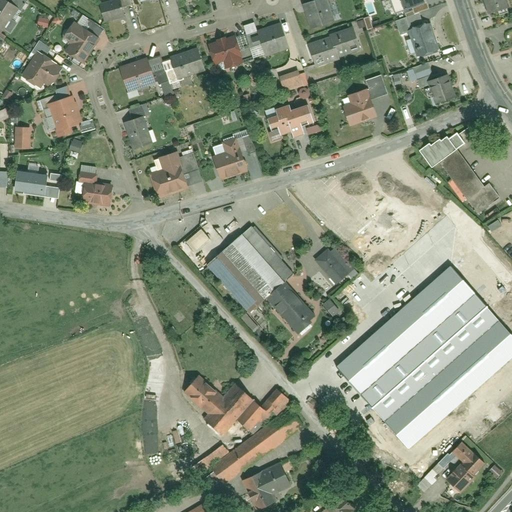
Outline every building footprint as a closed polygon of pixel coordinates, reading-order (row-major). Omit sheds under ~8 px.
[(18,8),(6,0),(0,0),(0,30),(1,31),(18,8)] [(121,0),(118,0),(98,5),(102,24),(126,18),(121,0)] [(327,0),(313,0),(302,4),(310,28),(334,21),(327,0)] [(423,0),(399,0),(403,11),(425,4),(423,0)] [(506,0),(486,0),(491,13),(509,6),(506,0)] [(47,27),(49,19),(39,16),(36,24),(47,27)] [(429,21),(406,29),(417,59),(439,51),(429,21)] [(100,35),(74,22),(67,36),(71,37),(63,52),(85,64),(100,35)] [(283,24),(254,33),(262,57),(291,48),(283,24)] [(330,37),(308,44),(316,67),(340,60),(340,57),(361,51),(353,27),(329,35),(330,37)] [(236,37),(209,46),(215,64),(224,61),(226,67),(239,63),(237,57),(242,55),(236,37)] [(38,40),(35,46),(47,53),(51,47),(38,40)] [(200,48),(169,58),(178,83),(208,74),(200,48)] [(62,63),(39,51),(23,82),(47,93),(62,63)] [(151,58),(114,70),(124,100),(161,88),(151,58)] [(282,91),(302,86),(298,70),(277,75),(282,91)] [(446,74),(428,80),(437,106),(455,99),(446,74)] [(370,88),(341,97),(351,129),(381,119),(370,88)] [(74,93),(47,101),(58,136),(85,128),(74,93)] [(303,99),(262,112),(272,142),(312,130),(303,99)] [(142,113),(124,119),(135,150),(152,144),(142,113)] [(14,148),(30,148),(30,127),(14,127),(14,148)] [(72,138),(69,149),(79,153),(83,141),(72,138)] [(238,143),(211,154),(223,183),(249,173),(238,143)] [(458,150),(453,145),(430,160),(465,205),(469,202),(479,215),(501,198),(491,186),(487,189),(458,150)] [(178,149),(146,159),(159,198),(191,188),(178,149)] [(37,173),(38,166),(28,164),(27,171),(37,173)] [(82,168),(80,181),(94,184),(97,171),(82,168)] [(0,186),(9,187),(9,171),(0,170),(0,186)] [(38,174),(17,170),(14,189),(44,194),(48,172),(38,171),(38,174)] [(112,187),(84,182),(81,200),(110,205),(112,187)] [(497,220),(487,226),(491,231),(501,225),(497,220)] [(254,223),(207,265),(248,311),(295,270),(254,223)] [(180,247),(191,257),(208,237),(197,227),(180,247)] [(331,245),(315,259),(337,286),(354,273),(331,245)] [(511,284),(476,246),(343,368),(420,451),(511,365),(511,284)] [(329,299),(322,304),(331,317),(338,312),(329,299)] [(179,391),(214,416),(228,396),(193,371),(179,391)] [(255,399),(239,422),(252,434),(287,395),(270,381),(255,399)] [(255,399),(237,385),(214,416),(208,424),(227,438),(255,399)] [(288,408),(218,460),(233,480),(303,429),(288,408)] [(487,462),(464,440),(454,452),(465,462),(477,473),(487,462)] [(282,461),(245,479),(260,510),(278,501),(275,494),(294,485),(282,461)] [(477,473),(465,462),(449,479),(463,492),(479,475),(477,473)] [(506,472),(497,464),(491,470),(500,478),(506,472)] [(434,468),(420,483),(427,490),(442,475),(434,468)] [(353,485),(328,506),(333,511),(362,511),(358,507),(366,500),(353,485)] [(220,511),(210,496),(184,511),(220,511)]
